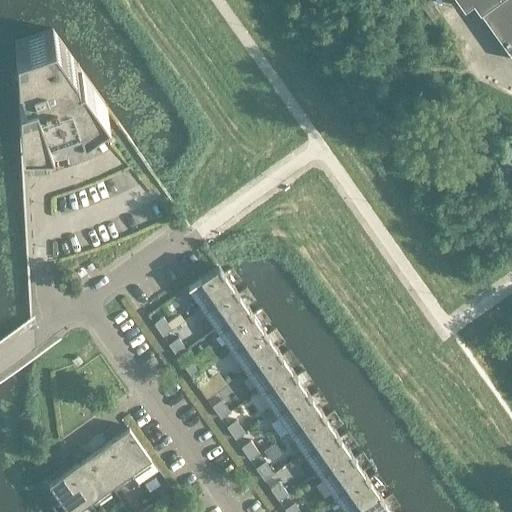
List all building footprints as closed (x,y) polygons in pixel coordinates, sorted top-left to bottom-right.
[(511,0),(458,0),(464,7),(473,1),(511,56),(511,0)] [(75,61),(53,29),(15,42),(17,71),(25,92),(18,95),(20,137),(51,135),(47,124),(78,113),(82,124),(83,123),(82,120),(104,105),(106,107),(107,106),(81,70),(78,71),(74,61),(75,61)] [(233,285),(218,264),(188,285),(203,306),(233,285)] [(248,306),(233,285),(203,306),(218,327),(248,306)] [(262,326),(248,306),(218,327),(232,348),(262,326)] [(163,316),(154,323),(163,335),(172,328),(163,316)] [(277,347),(262,326),(232,348),(247,368),(277,347)] [(178,337),(168,343),(177,355),(186,349),(178,337)] [(291,368),(277,347),(247,368),(261,389),(291,368)] [(192,357),(183,364),(192,376),(201,369),(192,357)] [(306,388),(291,368),(261,389),(276,409),(306,388)] [(207,378),(197,384),(206,397),(215,390),(207,378)] [(320,409),(306,388),(276,409),(290,430),(320,409)] [(221,398),(212,405),(221,417),(230,411),(221,398)] [(335,429),(320,409),(290,430),(305,451),(335,429)] [(236,419),(227,426),(235,438),(245,431),(236,419)] [(151,457),(129,426),(108,440),(130,471),(151,457)] [(349,450),(335,429),(305,451),(319,471),(349,450)] [(130,471),(108,440),(89,454),(111,485),(130,471)] [(250,440),(241,446),(250,458),(259,452),(250,440)] [(364,471),(349,450),(319,471),(334,492),(364,471)] [(111,485),(89,454),(69,468),(91,499),(111,485)] [(265,460),(256,467),(264,479),(274,472),(265,460)] [(72,511),(91,499),(69,468),(49,482),(60,498),(52,503),(58,511),(72,511)] [(348,511),(378,491),(364,471),(334,492),(347,511),(348,511)] [(279,481),(270,487),(279,500),(288,493),(279,481)] [(392,511),(393,511),(378,491),(348,511),(392,511)] [(167,492),(152,502),(157,509),(172,499),(167,492)] [(153,511),(157,509),(152,502),(138,511),(153,511)] [(301,511),(294,502),(285,508),(287,511),(301,511)]
